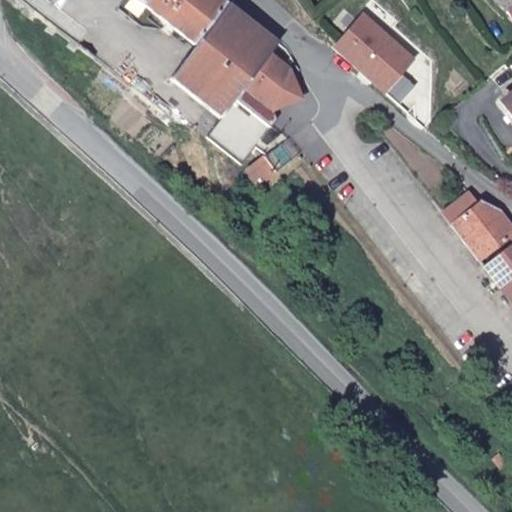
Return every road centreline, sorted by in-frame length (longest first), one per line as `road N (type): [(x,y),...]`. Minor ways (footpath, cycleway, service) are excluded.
road 1 (secondary): [(0,60),(473,511)]
road 2 (residential): [(256,0),(333,86),(342,132),(511,352)]
